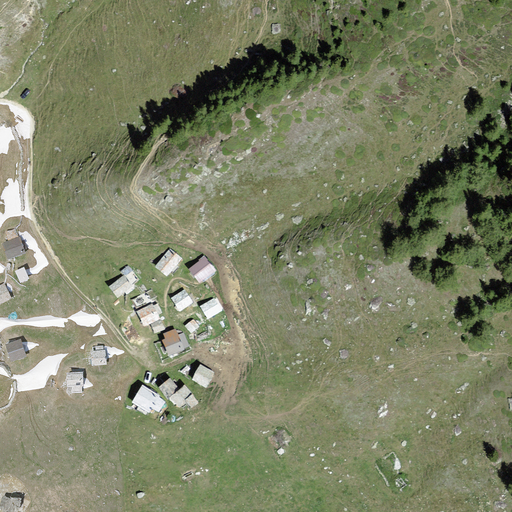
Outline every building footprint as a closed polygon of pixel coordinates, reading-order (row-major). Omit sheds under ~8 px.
[(21,242),(5,249),(12,263),(27,256),(21,242)] [(172,254),(160,272),(172,279),(183,262),(172,254)] [(221,274),(210,261),(195,274),(206,286),(221,274)] [(127,280),(114,291),(121,300),(136,291),(127,280)] [(8,289),(0,292),(0,309),(1,310),(15,303),(8,289)] [(186,295),(174,304),(184,316),(195,306),(186,295)] [(225,316),(215,302),(205,311),(214,324),(225,316)] [(156,307),(141,314),(152,336),(167,332),(156,307)] [(179,335),(165,341),(172,354),(186,349),(179,335)] [(22,344),(9,349),(15,363),(27,359),(22,344)] [(104,350),(91,353),(94,370),(107,367),(104,350)] [(218,377),(201,369),(193,384),(211,392),(218,377)] [(83,377),(72,377),(72,391),(83,391),(83,377)] [(174,384),(166,391),(181,410),(196,399),(188,391),(183,393),(174,384)] [(163,399),(146,390),(137,407),(154,416),(163,399)] [(283,428),(272,437),(283,448),(293,439),(283,428)] [(15,511),(22,511),(20,496),(4,498),(6,511),(15,511)]
